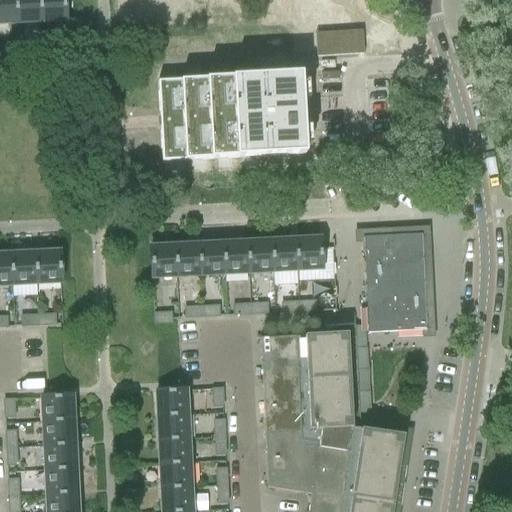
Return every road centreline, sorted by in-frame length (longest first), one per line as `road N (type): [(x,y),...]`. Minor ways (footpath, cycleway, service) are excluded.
road 1 (tertiary): [(451,511),(483,246),(472,162),(424,0)]
road 2 (residential): [(245,511),(234,336),(204,337)]
